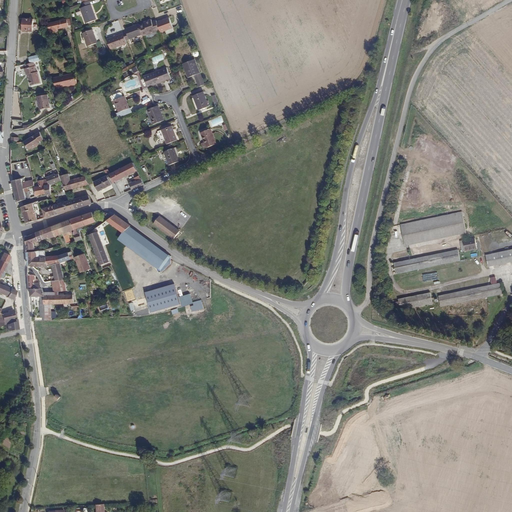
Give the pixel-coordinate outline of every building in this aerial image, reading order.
[(96,22),(89,2),(81,5),(82,8),(79,9),(85,25),(96,22)] [(173,29),(169,18),(157,22),(160,31),(161,34),(165,31),(172,29),(173,29)] [(33,32),(34,19),(24,19),(23,31),(33,32)] [(69,28),(67,20),(48,25),(49,33),(50,32),(51,35),(57,34),(57,31),(69,28)] [(143,38),(160,31),(157,22),(156,20),(152,21),(151,20),(143,22),(143,25),(139,26),(142,35),(143,38)] [(125,42),(142,35),(139,26),(138,24),(125,29),(125,32),(122,34),(125,42)] [(96,44),(92,30),(82,33),(86,47),(96,44)] [(126,45),(125,42),(122,34),(107,40),(110,50),(126,45)] [(45,59),(43,50),(38,51),(39,54),(29,57),(30,63),(35,61),(45,59)] [(201,76),(194,59),(182,63),(187,77),(193,75),(194,78),(201,76)] [(42,83),(39,72),(38,72),(35,61),(30,63),(27,64),(28,69),(26,69),(28,75),(29,74),(32,86),(42,83)] [(148,88),(172,79),(167,68),(143,77),(148,88)] [(78,83),(75,71),(54,77),(57,89),(78,83)] [(204,84),(201,76),(194,78),(198,87),(204,84)] [(208,106),(202,91),(192,95),(198,110),(208,106)] [(51,109),(49,95),(39,97),(42,110),(51,109)] [(130,109),(126,97),(124,98),(116,101),(120,113),(130,109)] [(166,122),(160,107),(148,111),(154,126),(166,122)] [(212,125),(223,121),(221,116),(210,120),(212,125)] [(180,141),(174,127),(168,130),(164,131),(169,145),(180,141)] [(217,143),(210,128),(202,131),(210,147),(217,143)] [(44,141),(40,133),(35,136),(40,144),(44,141)] [(208,147),(201,133),(200,134),(206,148),(208,147)] [(40,144),(35,136),(24,143),(25,145),(28,151),(34,148),(37,146),(40,144)] [(179,157),(181,155),(178,148),(167,153),(172,166),(181,162),(179,157)] [(116,183),(138,172),(134,164),(112,175),(109,176),(96,182),(99,191),(113,186),(112,185),(116,183)] [(62,181),(61,177),(60,174),(56,176),(56,174),(52,176),(55,184),(62,181)] [(71,181),(69,174),(61,177),(64,183),(71,181)] [(55,184),(52,176),(47,178),(48,180),(50,185),(51,185),(52,185),(55,184)] [(90,186),(86,176),(71,181),(64,183),(67,190),(86,185),(87,188),(90,186)] [(26,200),(24,188),(22,181),(22,179),(12,181),(17,203),(26,200)] [(145,186),(144,183),(141,179),(133,182),(134,185),(130,186),(132,190),(145,186)] [(47,193),(45,186),(50,185),(48,180),(45,180),(45,182),(37,182),(36,181),(33,181),(34,186),(35,197),(40,195),(45,194),(47,193)] [(93,204),(89,195),(72,200),(76,209),(93,204)] [(51,216),(48,207),(50,207),(48,200),(43,200),(41,201),(40,202),(41,205),(43,205),(43,208),(42,208),(45,218),(48,217),(51,216)] [(76,209),(72,200),(57,205),(57,207),(60,214),(68,211),(76,209)] [(38,220),(33,203),(21,207),(26,224),(38,220)] [(60,214),(57,207),(57,205),(56,203),(54,204),(55,205),(50,207),(48,207),(51,216),(60,214)] [(462,227),(457,205),(396,219),(401,242),(444,231),(462,227)] [(85,227),(96,223),(94,215),(95,215),(94,213),(71,220),(74,230),(73,234),(76,242),(83,240),(80,232),(86,230),(85,227)] [(131,227),(118,217),(116,216),(115,216),(90,232),(90,238),(91,239),(91,240),(92,241),(101,265),(109,262),(105,250),(98,232),(102,230),(111,224),(123,232),(123,234),(124,236),(131,227)] [(179,232),(159,217),(152,225),(173,241),(179,232)] [(74,230),(71,220),(62,223),(66,233),(64,234),(65,236),(69,235),(68,232),(73,231),(72,234),(73,234),(74,230)] [(37,242),(52,236),(53,238),(61,235),(64,234),(66,233),(62,223),(25,237),(26,250),(38,248),(37,246),(37,242)] [(172,257),(131,227),(124,236),(120,241),(161,271),(172,257)] [(109,248),(102,230),(98,232),(105,250),(109,248)] [(472,243),(470,232),(459,235),(459,238),(456,238),(458,247),(472,243)] [(391,268),(456,254),(454,243),(389,257),(391,268)] [(511,255),(511,243),(482,250),(484,261),(511,255)] [(60,263),(74,258),(71,252),(69,253),(69,252),(57,256),(50,257),(48,249),(47,249),(45,250),(46,256),(48,265),(51,264),(60,263)] [(41,257),(40,254),(42,254),(42,257),(46,256),(45,250),(26,253),(27,259),(41,257)] [(91,268),(84,252),(75,256),(81,272),(91,268)] [(12,273),(10,257),(2,253),(0,258),(0,271),(3,273),(4,273),(12,273)] [(48,265),(46,256),(42,257),(41,257),(27,259),(27,267),(48,265)] [(65,278),(60,263),(51,264),(55,283),(65,280),(65,278)] [(41,290),(38,285),(34,285),(33,282),(35,282),(34,278),(32,277),(32,275),(30,273),(28,272),(29,290),(30,290),(41,290)] [(464,295),(499,288),(497,277),(470,283),(433,290),(436,301),(464,295)] [(66,291),(65,280),(55,283),(50,284),(52,293),(58,293),(66,291)] [(18,293),(6,288),(0,285),(0,297),(1,295),(4,296),(4,298),(6,299),(8,298),(14,300),(18,293)] [(158,298),(154,286),(131,294),(135,305),(146,301),(158,298)] [(428,298),(426,288),(393,294),(395,304),(428,298)] [(43,294),(42,293),(41,290),(30,290),(31,297),(40,297),(41,321),(45,321),(43,298),(43,294)] [(74,304),(72,294),(58,296),(43,298),(45,321),(51,320),(50,307),(74,304)] [(16,321),(13,312),(0,317),(3,327),(7,326),(17,322),(17,321),(16,321)] [(18,329),(17,322),(7,326),(7,331),(18,329)]
